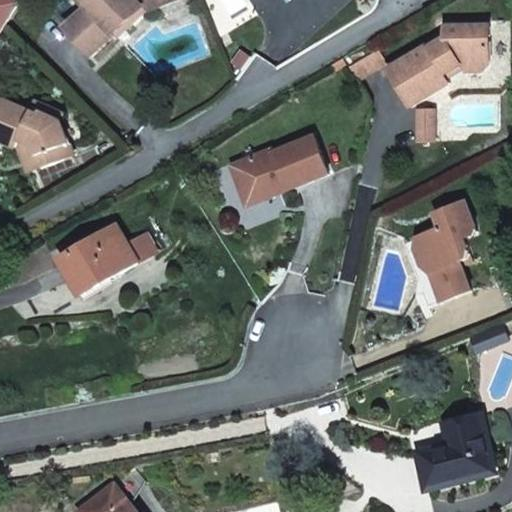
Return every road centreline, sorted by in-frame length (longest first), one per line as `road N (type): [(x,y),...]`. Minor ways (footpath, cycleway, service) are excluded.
road 1 (residential): [(0,239),(410,0)]
road 2 (residential): [(0,428),(254,388),(289,348)]
road 3 (unknown): [(271,369),(338,462),(406,500)]
